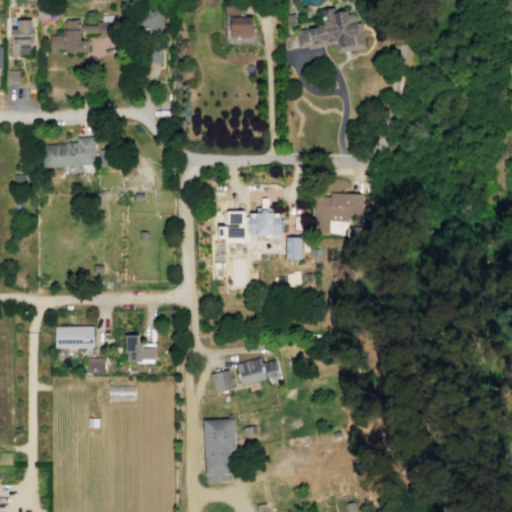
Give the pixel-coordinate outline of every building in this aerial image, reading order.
[(319,9),(334,6),(335,11),(345,9),(346,13),(350,13),(354,16),(355,23),(360,21),(365,48),(335,54),(333,44),(307,49),(306,46),(298,48),(295,30),(322,25),(319,9)] [(159,28),(140,27),(141,7),(160,7),(159,28)] [(228,17),(251,16),(252,37),(229,38),(228,17)] [(10,55),(10,28),(16,28),(16,19),(30,19),(30,38),(29,38),(29,54),(10,55)] [(49,48),(49,34),(61,34),(61,29),(64,29),(64,19),(79,19),(79,25),(98,25),(98,21),(112,21),(112,37),(98,37),(98,30),(79,30),(79,39),(87,39),(87,51),(64,52),(64,48),(49,48)] [(147,63),(146,44),(160,44),(161,62),(147,63)] [(5,83),(5,69),(17,70),(17,83),(5,83)] [(41,167),(79,166),(79,163),(92,162),(91,136),(75,137),(75,141),(63,142),(63,143),(41,144),(41,167)] [(99,166),(98,149),(109,149),(110,165),(99,166)] [(134,192),(143,193),(143,201),(131,200),(131,195),(133,195),(134,192)] [(328,220),(327,232),(312,231),(314,196),(329,197),(329,192),(362,194),(361,216),(347,215),(346,221),(328,220)] [(248,216),(242,216),(242,210),(226,210),(226,223),(237,223),(237,226),(217,226),(217,238),(223,238),(223,242),(242,242),(242,238),(248,238),(248,216)] [(248,212),(279,212),(279,238),(270,238),(270,234),(256,234),(256,238),(248,238),(248,216),(248,212)] [(285,258),(285,237),(300,237),(299,258),(285,258)] [(291,270),(298,270),(299,283),(293,283),(292,272),(291,270)] [(285,273),(292,272),(293,283),(293,285),(286,286),(285,273)] [(304,273),(310,273),(310,281),(305,281),(304,279),(302,279),(302,274),(304,274),(304,273)] [(54,347),(54,325),(93,325),(93,347),(54,347)] [(138,361),(126,361),(126,352),(124,352),(124,334),(137,334),(137,341),(141,341),(141,343),(153,343),(153,361),(138,361)] [(86,372),(86,357),(104,357),(105,372),(86,372)] [(235,363),(258,357),(263,377),(240,383),(235,363)] [(263,362),(274,359),(278,375),(267,378),(263,362)] [(210,373),(228,369),(232,386),(230,387),(216,391),(214,391),(210,373)] [(202,419),(233,418),(234,449),(229,449),(231,481),(204,482),(202,420),(202,419)] [(254,425),(256,434),(243,436),(242,433),(240,434),(239,428),(242,428),(241,427),(254,425)] [(255,504),(264,503),(265,510),(256,511),(255,504)]
